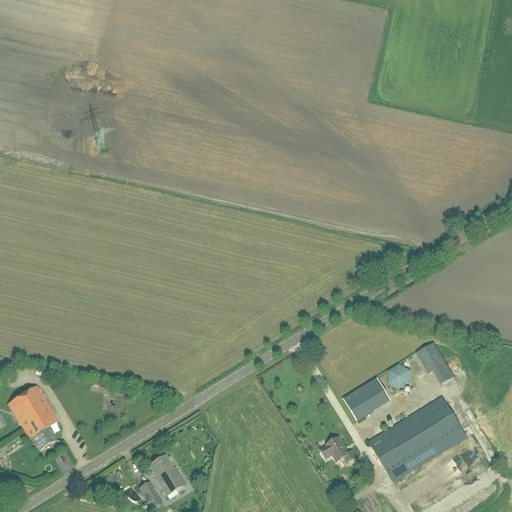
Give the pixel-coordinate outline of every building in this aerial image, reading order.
[(453,379),(435,342),(417,351),(422,360),(428,357),(442,384),(453,379)] [(400,393),(411,386),(411,373),(399,366),(388,374),(389,387),(400,393)] [(343,401),(358,424),(391,403),(377,380),(343,401)] [(31,440),(38,453),(55,442),(48,430),(58,424),(37,389),(8,407),(29,441),(31,440)] [(386,472),(459,427),(443,400),(370,445),(386,472)] [(332,458),(337,465),(345,460),(348,464),(355,460),(351,454),(349,455),(339,439),(326,447),(327,448),(320,452),(326,462),(332,458)] [(185,487),(174,468),(173,469),(165,457),(149,467),(154,475),(152,476),(155,480),(166,499),(185,487)] [(147,504),(158,498),(149,484),(139,490),(147,504)]
